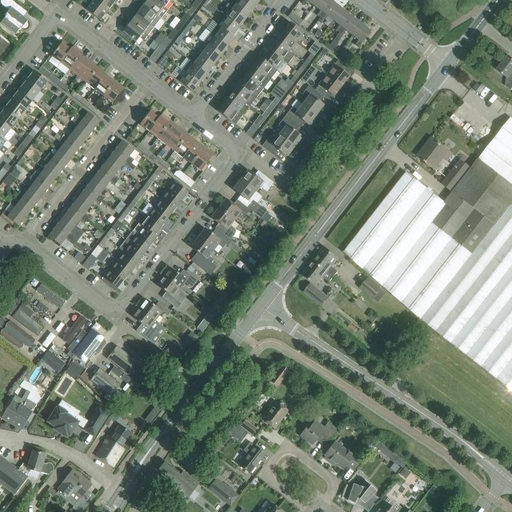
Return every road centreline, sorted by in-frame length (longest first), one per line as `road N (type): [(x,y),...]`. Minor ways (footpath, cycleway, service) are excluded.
road 1 (secondary): [(259,307),(448,64)]
road 2 (tertiary): [(506,477),(259,307)]
road 3 (residential): [(240,152),(279,179),(296,176),(407,33)]
road 4 (residential): [(26,245),(148,82)]
road 5 (residential): [(240,152),(115,309)]
road 6 (residential): [(310,510),(268,477),(283,449),(330,480),(321,505)]
road 7 (secondary): [(163,432),(259,307)]
road 8 (residential): [(192,117),(283,0)]
